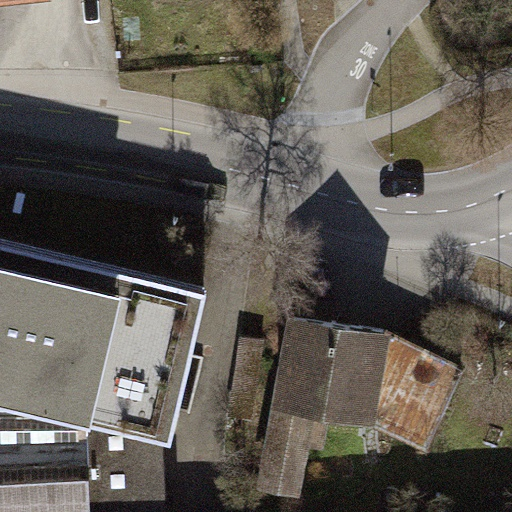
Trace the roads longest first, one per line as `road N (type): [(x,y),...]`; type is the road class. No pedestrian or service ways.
road 1 (tertiary): [(296,183),(0,130)]
road 2 (tertiary): [(511,190),(466,209),(416,213),(354,205),(296,183)]
road 3 (residential): [(400,0),(338,81),(296,183)]
